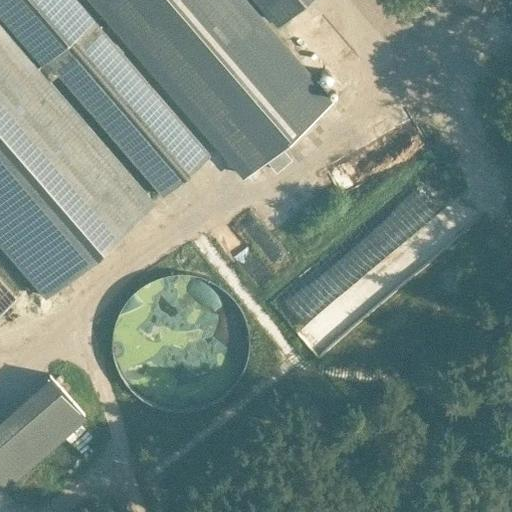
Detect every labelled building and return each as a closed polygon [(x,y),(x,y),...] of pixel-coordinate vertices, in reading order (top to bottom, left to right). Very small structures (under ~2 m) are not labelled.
[(0,311),(16,297),(0,278),(0,242),(46,296),(154,202),(51,82),(58,76),(162,195),(211,154),(77,0),(0,0),(0,16),(41,64),(37,67),(0,23),(0,311)] [(87,0),(198,132),(203,128),(95,0),(87,0)] [(245,0),(98,0),(242,167),(327,94),(245,0)] [(266,0),(283,19),(304,0),(266,0)] [(113,328),(112,343),(113,356),(118,368),(124,380),(136,394),(152,403),(164,407),(179,410),(192,409),(203,406),(214,401),(227,391),(238,378),(246,362),(249,350),(249,334),(245,319),(239,305),(227,291),(214,282),(201,276),(184,273),(167,274),(152,279),(139,287),(127,299),(119,312),(113,328)] [(62,373),(0,426),(0,478),(11,491),(99,415),(62,373)]
